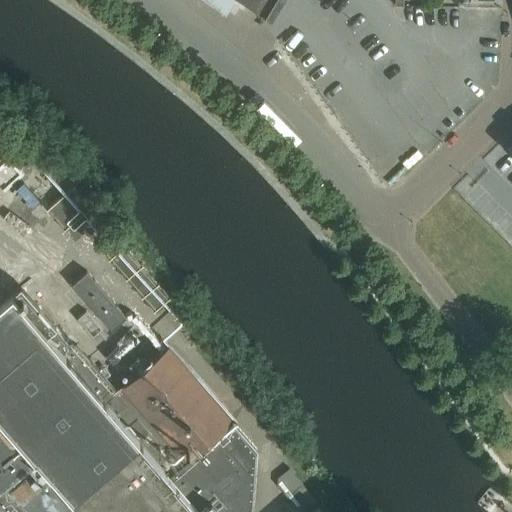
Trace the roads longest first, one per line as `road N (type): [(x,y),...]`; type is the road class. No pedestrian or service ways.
road 1 (residential): [(386,210),(372,207),(238,66),(153,0)]
road 2 (residential): [(511,395),(401,248),(386,210)]
road 3 (residential): [(386,210),(409,202),(511,105)]
